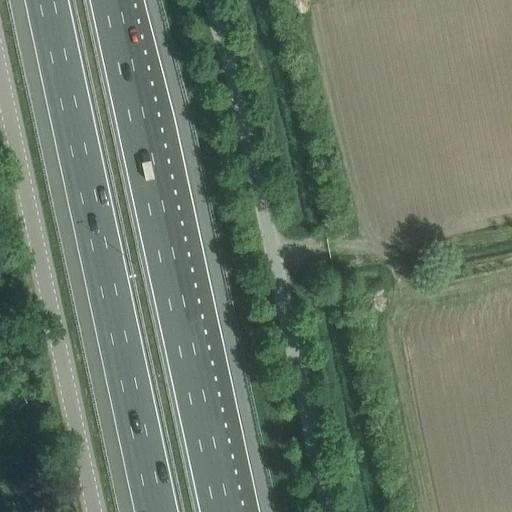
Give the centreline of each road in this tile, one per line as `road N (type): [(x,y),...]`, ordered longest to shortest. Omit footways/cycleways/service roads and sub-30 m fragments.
road 1 (unclassified): [(325,511),(207,0)]
road 2 (motorway): [(47,0),(156,511)]
road 3 (motorway): [(220,511),(111,0)]
road 4 (tertiary): [(94,511),(0,77)]
